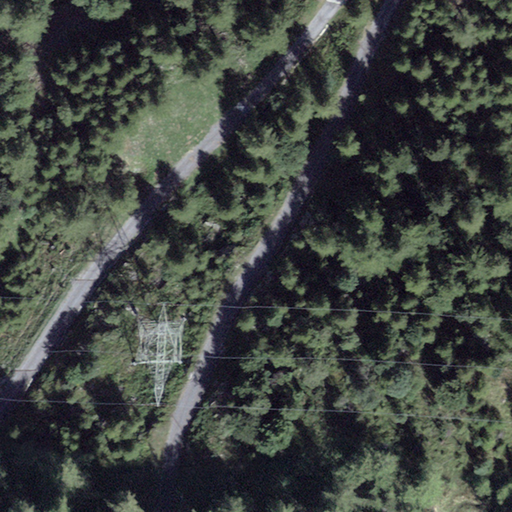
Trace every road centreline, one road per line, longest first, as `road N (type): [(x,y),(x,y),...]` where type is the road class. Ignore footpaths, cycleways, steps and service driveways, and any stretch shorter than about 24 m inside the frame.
road 1 (track): [(170,511),(180,445),(210,353),(393,0)]
road 2 (track): [(331,0),(68,307),(0,404)]
